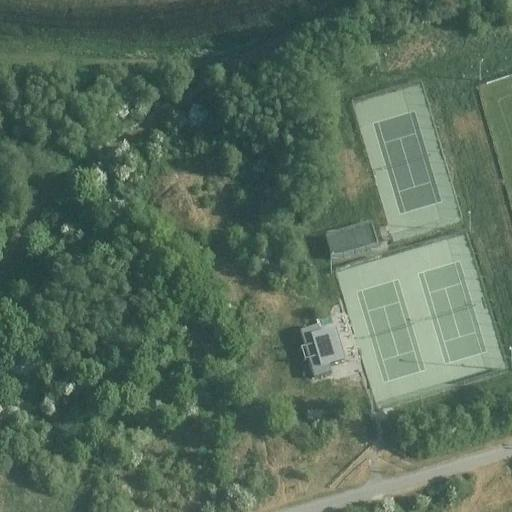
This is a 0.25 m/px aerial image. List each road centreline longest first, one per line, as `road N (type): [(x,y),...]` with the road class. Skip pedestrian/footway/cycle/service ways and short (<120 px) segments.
road 1 (unknown): [(0,69),(175,71),(291,38),(360,0)]
road 2 (track): [(0,267),(51,190),(140,135),(169,106),(175,71)]
